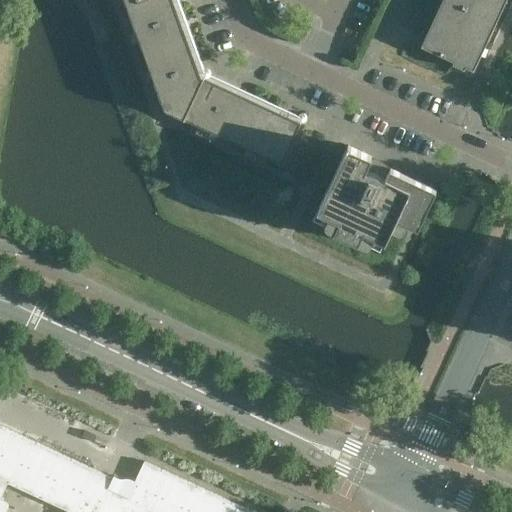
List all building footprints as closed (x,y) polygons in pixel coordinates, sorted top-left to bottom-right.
[(124,0),(132,21),(125,23),(132,42),(139,40),(151,70),(143,73),(150,92),(157,89),(165,110),(199,125),(196,132),(214,141),(217,134),(247,148),(244,155),(262,164),(266,157),(281,164),(280,164),(281,164),(303,118),(205,73),(179,0),(124,0)] [(442,0),(421,47),(454,62),(452,65),(464,70),(466,67),(473,71),(506,0),(442,0)] [(348,145),(318,210),(339,220),(334,232),(358,243),(363,232),(385,242),(397,217),(418,228),(437,187),(386,163),(383,171),(376,167),(369,163),(372,157),(348,145)] [(248,511),(249,510),(144,461),(128,496),(111,488),(115,479),(0,425),(0,511),(248,511)] [(85,430),(82,437),(93,442),(95,435),(85,430)]
